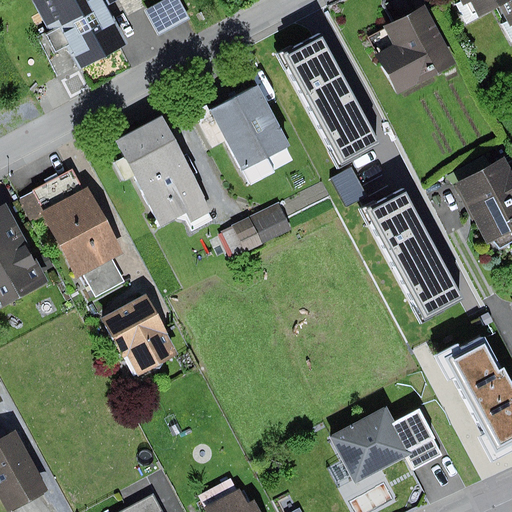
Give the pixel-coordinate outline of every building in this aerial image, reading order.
[(38,0),(55,33),(76,23),(96,63),(128,47),(104,0),(38,0)] [(192,20),(180,0),(177,0),(153,14),(165,36),(192,20)] [(452,0),(454,3),(459,0),(462,0),(470,15),(491,4),(498,0),(452,0)] [(511,0),(498,0),(491,4),(503,25),(511,21),(511,0)] [(402,46),(380,58),(400,94),(457,65),(428,9),(392,28),(402,46)] [(322,40),(292,57),(346,158),(376,141),(322,40)] [(259,86),(214,109),(246,171),(291,148),(259,86)] [(164,118),(120,141),(129,157),(118,162),(128,182),(137,178),(143,189),(189,166),(164,118)] [(511,191),(495,159),(455,180),(486,241),(494,237),(498,245),(511,237),(511,191)] [(189,166),(143,189),(162,227),(189,214),(192,222),(212,212),(189,166)] [(72,170),(32,191),(77,278),(83,275),(95,297),(126,281),(115,259),(125,254),(91,188),(83,192),(72,170)] [(406,197),(375,213),(428,314),(459,297),(406,197)] [(281,206),(226,233),(236,253),(291,226),(281,206)] [(9,208),(0,213),(0,302),(46,278),(9,208)] [(135,299),(100,319),(119,351),(127,347),(140,370),(167,355),(135,299)] [(511,407),(477,341),(442,360),(490,449),(511,437),(511,407)] [(383,407),(329,434),(353,480),(407,453),(413,465),(438,452),(416,410),(391,422),(383,407)] [(6,437),(0,439),(0,501),(3,507),(35,490),(6,437)] [(199,496),(206,511),(246,511),(243,507),(235,510),(223,485),(199,496)] [(161,511),(152,492),(110,511),(161,511)]
